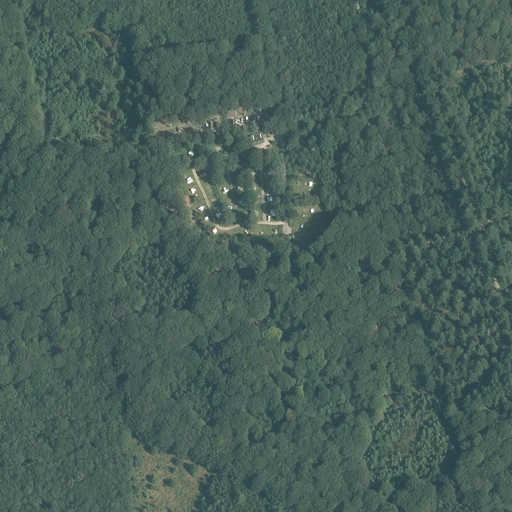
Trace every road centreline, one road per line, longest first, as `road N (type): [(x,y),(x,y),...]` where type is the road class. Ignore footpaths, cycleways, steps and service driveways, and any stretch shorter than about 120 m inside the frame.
road 1 (track): [(511,308),(436,101),(430,37),(439,0)]
road 2 (track): [(389,262),(356,0)]
road 3 (unclassified): [(281,125),(258,0)]
